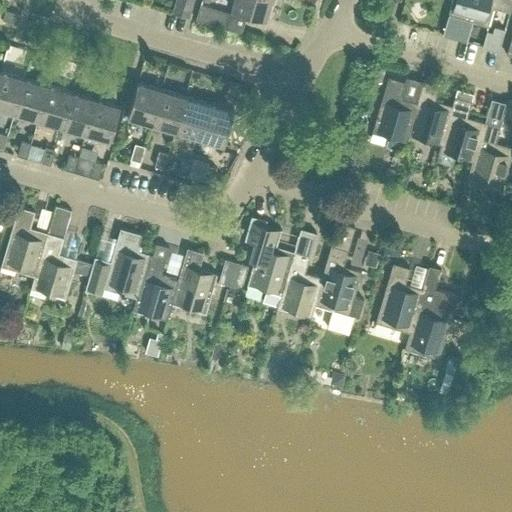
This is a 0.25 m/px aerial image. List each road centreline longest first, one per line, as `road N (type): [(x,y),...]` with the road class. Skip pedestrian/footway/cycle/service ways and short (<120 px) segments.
road 1 (residential): [(0,170),(201,228),(244,170)]
road 2 (residential): [(482,244),(244,170)]
road 3 (residential): [(298,78),(75,13),(74,0)]
road 4 (residential): [(511,86),(323,35)]
